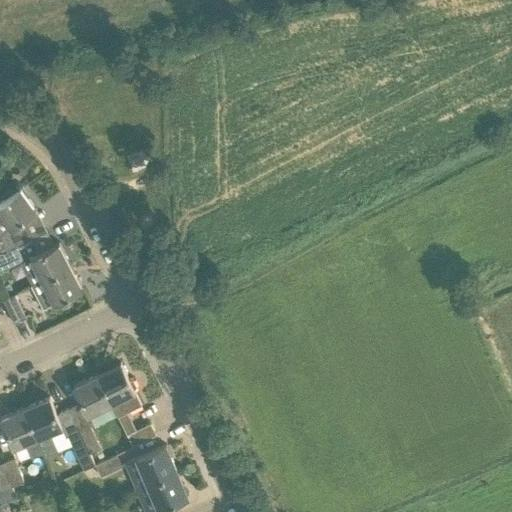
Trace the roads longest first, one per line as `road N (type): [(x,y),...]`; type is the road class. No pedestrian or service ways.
road 1 (residential): [(138,303),(71,170),(36,129),(0,115)]
road 2 (residential): [(237,511),(138,303)]
road 3 (residential): [(138,303),(0,370)]
